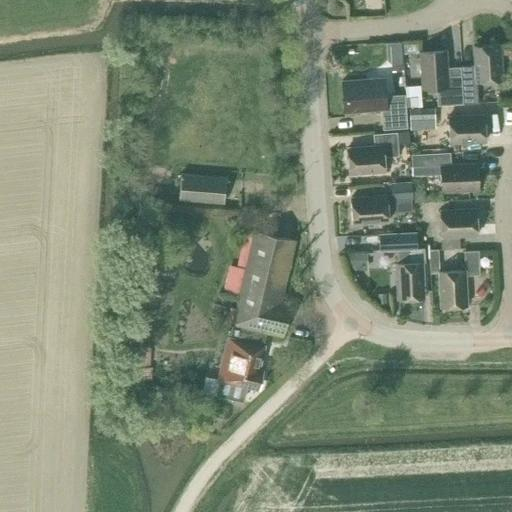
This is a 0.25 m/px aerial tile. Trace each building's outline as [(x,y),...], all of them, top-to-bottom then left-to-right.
[(476,82),(502,81),(499,45),(473,47),(475,74),(461,75),(463,105),(477,104),(476,82)] [(448,87),(446,51),(419,53),(422,89),(448,87)] [(382,130),(407,128),(405,96),(385,97),(383,78),(342,81),(344,113),(381,110),(382,130)] [(463,104),(462,87),(445,88),(446,105),(463,104)] [(407,99),(407,106),(416,106),(416,98),(407,99)] [(409,108),(410,130),(435,129),(434,107),(409,108)] [(448,117),(449,144),(485,142),(484,116),(448,117)] [(398,156),(397,144),(409,143),(409,132),(373,135),(374,147),(347,149),(349,175),(385,172),(383,157),(398,156)] [(441,175),(441,192),(478,191),(476,164),(451,165),(450,153),(411,155),(412,167),(415,167),(416,177),(441,175)] [(224,203),(226,178),(181,174),(179,200),(224,203)] [(412,200),(411,182),(390,183),(391,201),(394,201),(411,200),(412,200)] [(424,191),(413,192),(413,204),(425,203),(424,191)] [(352,225),(388,222),(386,196),(350,198),(352,225)] [(412,212),(411,200),(394,201),(395,213),(412,212)] [(459,237),(477,236),(476,209),(440,211),(441,249),(459,248),(459,237)] [(219,380),(219,383),(206,380),(203,392),(242,401),(246,386),(258,389),(263,371),(258,370),(263,346),(262,346),(266,333),(282,336),(289,303),(280,301),(295,241),(253,231),(243,276),(228,273),(224,292),(238,295),(231,325),(232,325),(229,339),(228,339),(219,380)] [(396,250),(396,264),(397,300),(424,299),(422,262),(411,263),(411,250),(417,249),(416,233),(378,235),(379,251),(396,250)] [(438,274),(437,250),(430,250),(429,244),(421,244),(421,251),(430,251),(431,274),(438,274)] [(440,308),(467,306),(465,276),(479,275),(478,251),(464,252),(465,271),(438,272),(440,308)] [(360,255),(345,256),(346,269),(361,268),(360,255)] [(152,349),(134,348),(133,380),(152,381),(153,369),(151,369),(152,349)]
